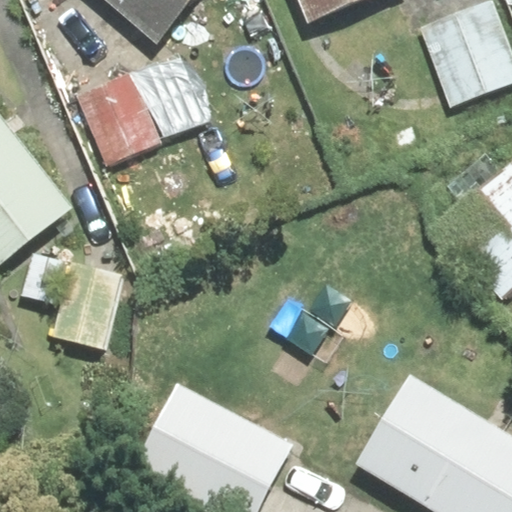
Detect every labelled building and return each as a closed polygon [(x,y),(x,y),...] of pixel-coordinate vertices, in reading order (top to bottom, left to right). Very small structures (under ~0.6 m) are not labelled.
[(114,0),(177,51),(219,0),(114,0)] [(314,0),(327,30),(397,0),(314,0)] [(511,26),(501,0),(485,0),(430,22),(465,108),(511,88),(511,26)] [(144,73),(81,102),(112,168),(174,139),(144,73)] [(0,88),(0,270),(1,272),(90,202),(0,88)] [(511,167),(442,226),(509,305),(511,302),(511,167)] [(136,274),(39,247),(25,296),(69,308),(61,339),(114,354),(136,274)] [(511,511),(511,423),(424,368),(364,462),(442,511),(511,511)] [(275,511),(311,441),(184,378),(137,472),(217,511),(275,511)]
